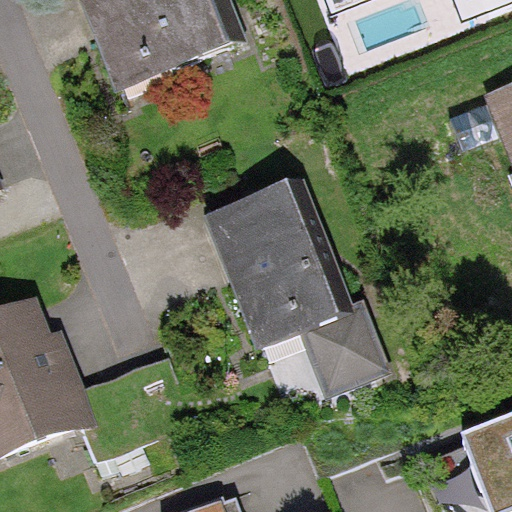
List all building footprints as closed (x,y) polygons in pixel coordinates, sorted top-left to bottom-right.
[(79,0),(118,106),(255,56),(234,0),(79,0)] [(511,0),(484,0),(491,19),(511,10),(511,0)] [(511,97),(492,105),(511,155),(511,97)] [(313,196),(216,232),(262,357),(305,341),(329,406),(412,376),(388,311),(360,321),(313,196)] [(54,307),(0,326),(0,473),(102,436),(54,307)] [(511,511),(511,436),(477,451),(500,511),(511,511)]
